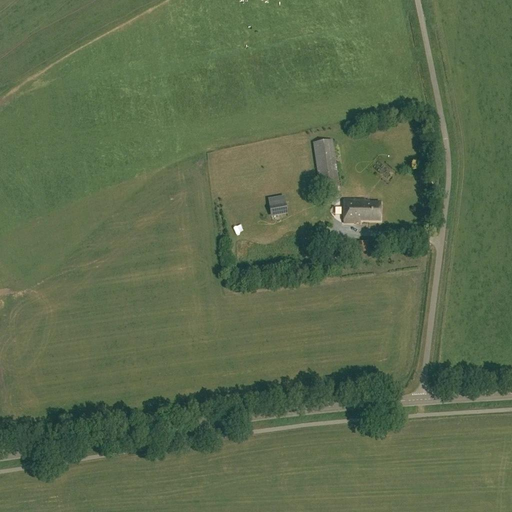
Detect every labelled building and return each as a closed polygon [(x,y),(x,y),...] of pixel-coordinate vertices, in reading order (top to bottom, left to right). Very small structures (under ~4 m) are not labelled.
[(338,187),(332,142),(312,144),(319,190),(338,187)] [(373,170),(382,178),(390,170),(381,161),(373,170)] [(365,202),(342,201),(342,224),(360,224),(360,221),(380,221),(380,204),(365,203),(365,202)] [(287,215),(285,204),(269,206),(271,217),(287,215)] [(363,254),(361,243),(335,247),(337,258),(363,254)]
